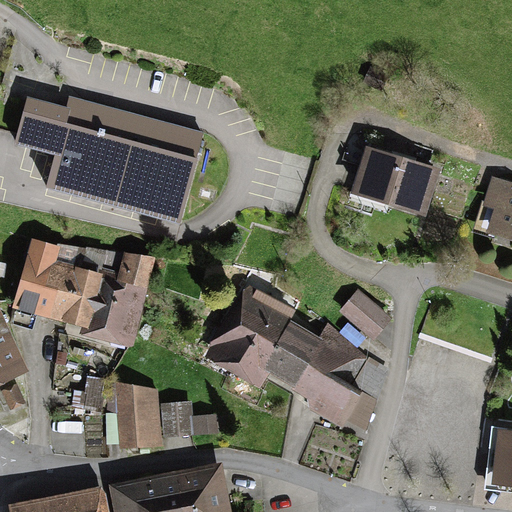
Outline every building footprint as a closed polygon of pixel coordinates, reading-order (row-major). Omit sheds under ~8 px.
[(84,102),(80,114),(28,99),(16,142),(57,153),(48,185),(180,222),(197,160),(196,160),(203,134),(84,102)] [(435,172),(369,151),(357,190),(423,210),(435,172)] [(511,187),(496,182),(484,219),(499,224),(498,227),(511,231),(511,187)] [(40,310),(44,296),(47,286),(53,263),(57,250),(33,244),(23,279),(20,289),(17,301),(21,302),(15,324),(35,329),(40,310)] [(53,263),(47,286),(44,296),(40,310),(52,313),(67,317),(79,270),(85,248),(59,244),(57,250),(53,263)] [(99,277),(105,252),(85,248),(79,270),(67,317),(87,322),(99,277)] [(136,335),(149,282),(147,281),(153,258),(131,255),(131,256),(105,251),(105,252),(99,277),(87,322),(136,335)] [(388,316),(361,293),(344,312),(371,335),(388,316)] [(276,344),(288,323),(291,318),(252,296),(237,322),(276,344)] [(432,302),(421,333),(457,345),(467,314),(432,302)] [(0,373),(21,364),(3,326),(6,324),(0,310),(0,373)] [(467,314),(457,345),(492,357),(503,327),(467,314)] [(227,338),(218,353),(257,375),(264,364),(276,344),(237,322),(232,319),(222,335),(227,338)] [(320,341),(288,323),(276,344),(264,364),(296,382),(309,390),(323,365),(332,349),(320,341)] [(309,390),(317,395),(328,375),(331,371),(323,365),(309,390)] [(326,401),(319,413),(343,425),(362,391),(352,387),(328,375),(317,395),(324,400),(326,401)] [(160,445),(158,389),(111,382),(109,412),(118,412),(121,447),(160,445)] [(3,392),(10,408),(24,401),(17,385),(3,392)] [(166,435),(192,433),(190,417),(189,403),(163,405),(166,435)] [(209,415),(190,417),(192,433),(211,430),(209,415)] [(489,484),(511,486),(511,430),(492,428),(489,484)] [(177,481),(183,511),(221,511),(214,474),(177,481)] [(183,511),(177,481),(176,476),(159,480),(157,481),(155,477),(155,476),(144,478),(110,485),(111,492),(121,490),(125,511),(183,511)] [(97,511),(95,497),(22,511),(21,511),(97,511)]
